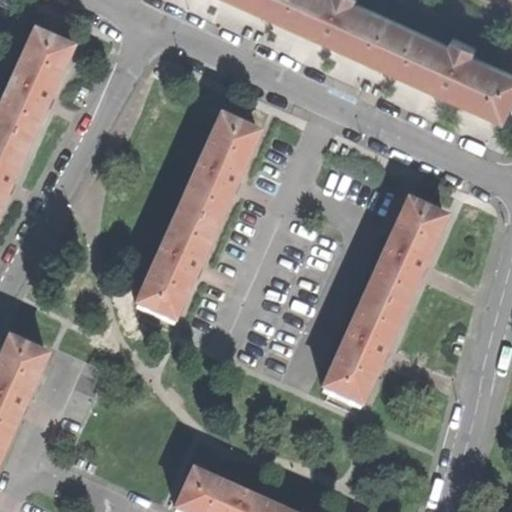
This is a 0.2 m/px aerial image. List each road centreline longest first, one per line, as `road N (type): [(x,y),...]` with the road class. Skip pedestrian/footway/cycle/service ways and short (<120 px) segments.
road 1 (residential): [(511,173),(156,16)]
road 2 (residential): [(0,311),(156,16)]
road 3 (residential): [(511,268),(447,511)]
